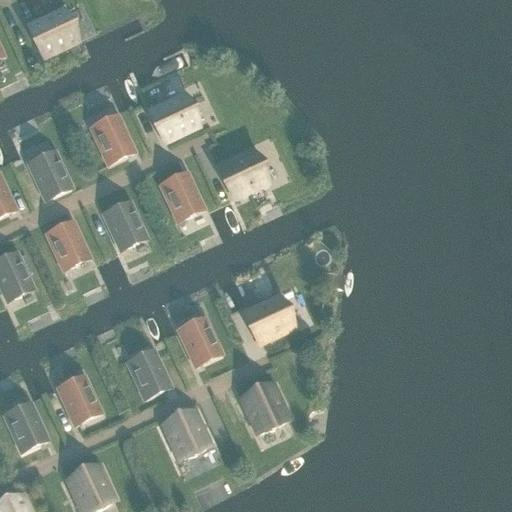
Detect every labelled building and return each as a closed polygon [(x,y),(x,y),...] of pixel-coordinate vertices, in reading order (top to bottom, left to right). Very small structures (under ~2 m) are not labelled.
[(71,46),(77,43),(73,27),(63,13),(57,16),(57,15),(28,29),(43,60),(71,46)] [(192,131),(198,128),(194,112),(184,98),(178,101),(178,100),(149,114),(164,145),(192,131)] [(95,139),(108,168),(134,156),(120,127),(117,122),(104,125),(92,133),(95,139)] [(261,188),(267,185),(263,169),(253,155),(247,157),(218,170),(233,201),(261,188)] [(32,175),(46,204),(71,192),(57,163),(55,158),(41,161),(30,169),(32,175)] [(174,217),(177,223),(190,220),(202,211),(199,206),(186,176),(160,188),(174,217)] [(0,220),(15,214),(1,185),(0,182),(0,220)] [(117,246),(120,252),(133,249),(145,240),(142,235),(129,205),(103,217),(117,246)] [(60,266),(63,272),(76,268),(88,260),(85,255),(85,254),(72,225),(46,237),(60,266)] [(4,297),(6,303),(20,299),(31,291),(29,285),(15,256),(0,263),(0,289),(4,297)] [(287,333),(292,330),(288,314),(279,300),(273,303),(273,302),(244,316),(258,347),(287,333)] [(182,341),(195,370),(221,359),(207,329),(204,324),(191,327),(179,335),(182,341)] [(156,362),(153,356),(140,360),(128,368),(131,374),(144,403),(170,391),(156,362)] [(86,388),(84,382),(70,386),(59,394),(61,399),(75,429),(100,417),(87,388),(86,388)] [(254,431),(257,436),(273,432),(287,422),(285,417),(285,416),(271,388),(241,402),(254,431)] [(33,415),(30,409),(17,413),(5,421),(8,427),(21,456),(47,444),(33,415)] [(176,457),(179,462),(195,458),(209,448),(206,443),(193,414),(162,428),(176,457)] [(101,511),(113,504),(111,498),(98,469),(67,483),(80,511),(101,511)] [(27,511),(21,498),(0,508),(0,511),(27,511)]
